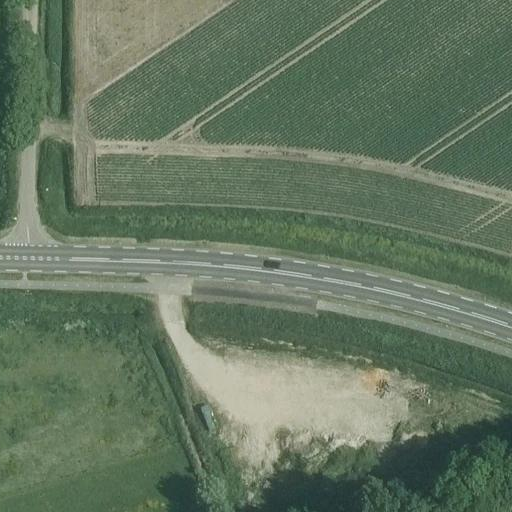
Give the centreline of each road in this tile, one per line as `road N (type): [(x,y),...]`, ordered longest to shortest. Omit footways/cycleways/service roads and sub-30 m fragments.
road 1 (primary): [(511,328),(277,272),(27,260)]
road 2 (unclassified): [(27,260),(29,0)]
